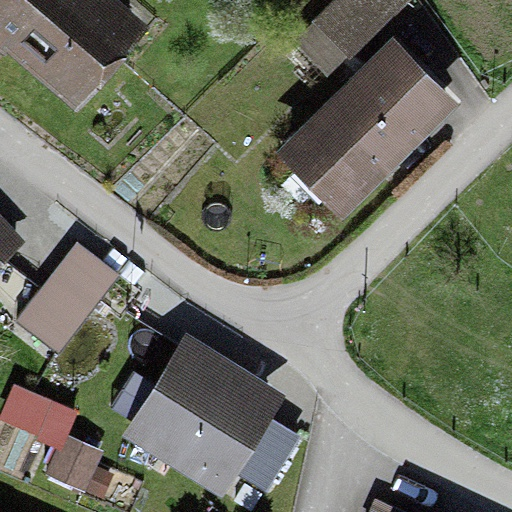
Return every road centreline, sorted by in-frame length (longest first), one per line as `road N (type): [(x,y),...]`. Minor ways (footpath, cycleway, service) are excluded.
road 1 (residential): [(306,319),(262,315),(192,283),(0,130)]
road 2 (residential): [(511,114),(306,319)]
road 3 (residential): [(306,319),(342,388),(408,438),(511,492)]
